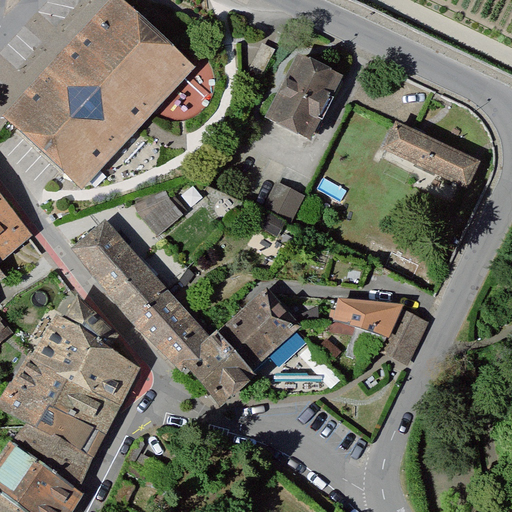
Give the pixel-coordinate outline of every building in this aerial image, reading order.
[(120,0),(109,0),(1,115),(79,187),(192,67),(120,0)] [(295,53),(262,117),(307,140),(339,75),(295,53)] [(479,164),(393,123),(381,149),(467,190),(479,164)] [(273,184),(260,210),(290,224),(303,198),(273,184)] [(152,230),(182,218),(170,188),(140,200),(152,230)] [(0,280),(3,277),(0,273),(0,258),(25,236),(0,200),(0,280)] [(177,367),(180,365),(208,339),(163,292),(101,221),(70,247),(133,324),(177,367)] [(180,365),(217,404),(250,374),(247,371),(297,325),(264,288),(208,339),(180,365)] [(54,315),(25,361),(116,407),(137,369),(115,336),(74,295),(63,319),(54,315)] [(337,301),(329,321),(386,340),(399,302),(337,301)] [(0,320),(0,340),(10,332),(0,320)] [(0,396),(0,412),(20,425),(92,461),(116,407),(25,361),(0,396)] [(7,446),(78,495),(92,461),(20,425),(7,446)] [(0,456),(0,495),(21,511),(69,511),(78,495),(7,446),(0,456)] [(0,511),(21,511),(0,495),(0,511)]
